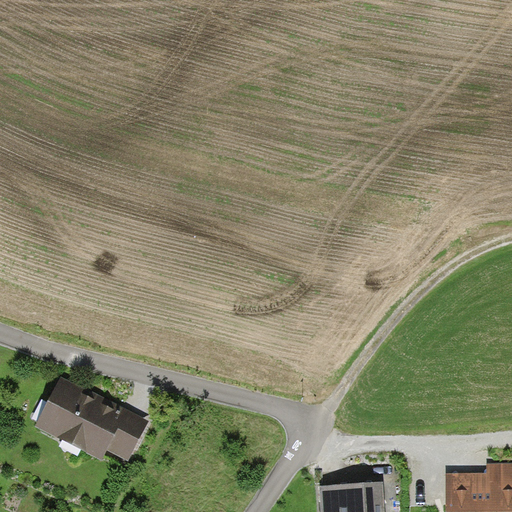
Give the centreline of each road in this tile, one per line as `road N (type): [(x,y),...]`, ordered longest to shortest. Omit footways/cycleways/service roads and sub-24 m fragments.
road 1 (residential): [(0,333),(287,413),(310,427)]
road 2 (track): [(310,427),(407,306),(453,266),(511,238)]
road 3 (residential): [(476,459),(364,444),(310,427)]
